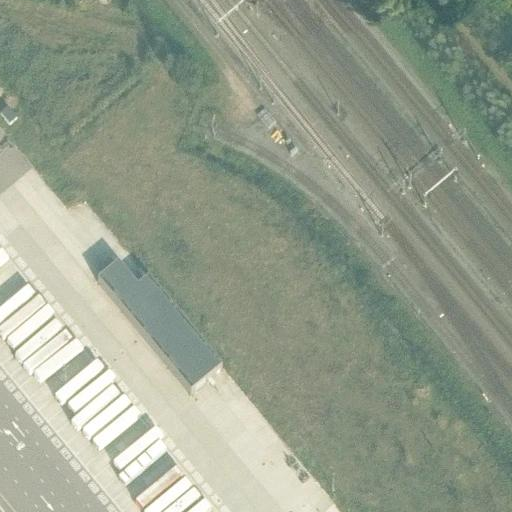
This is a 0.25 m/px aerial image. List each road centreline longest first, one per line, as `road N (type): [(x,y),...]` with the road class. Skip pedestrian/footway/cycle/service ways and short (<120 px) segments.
road 1 (unknown): [(244,511),(0,216)]
road 2 (track): [(364,0),(511,178)]
road 3 (track): [(251,111),(167,0)]
road 4 (unknown): [(87,511),(0,409)]
